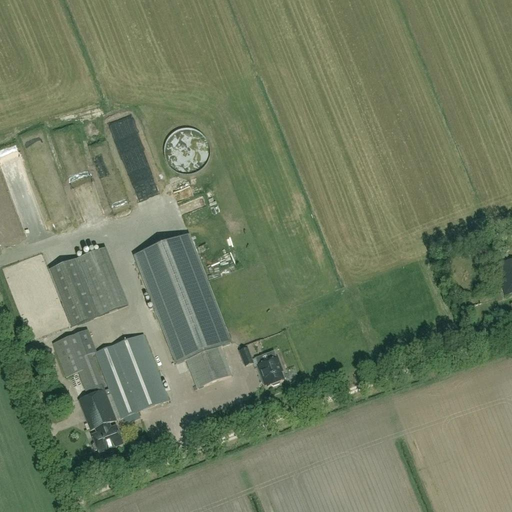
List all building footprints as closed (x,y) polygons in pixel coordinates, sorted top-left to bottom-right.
[(34,163),(44,197),(53,194),(53,192),(62,189),(53,158),(34,163)] [(28,174),(10,177),(12,186),(17,185),(17,188),(30,186),(28,174)] [(206,196),(201,199),(205,207),(210,205),(206,196)] [(192,211),(202,209),(201,200),(190,202),(192,211)] [(232,377),(226,362),(221,349),(231,345),(189,237),(135,258),(176,366),(187,362),(198,390),(232,377)] [(100,318),(77,261),(49,272),(71,329),(100,318)] [(504,297),(511,294),(511,262),(495,268),(504,297)] [(95,445),(92,446),(95,452),(98,451),(99,454),(113,448),(123,445),(119,437),(120,434),(119,431),(117,430),(116,428),(111,431),(108,425),(117,422),(107,397),(111,395),(120,420),(169,402),(143,336),(97,354),(89,332),(54,346),(67,379),(86,371),(95,396),(79,403),(90,432),(96,430),(98,435),(93,438),(95,445)] [(240,352),(246,367),(253,364),(247,350),(240,352)] [(273,387),(279,385),(280,383),(284,381),(281,373),(282,372),(277,359),(258,367),(261,376),(263,375),(264,380),(263,382),(265,385),(267,386),(268,388),(271,386),(273,387)]
